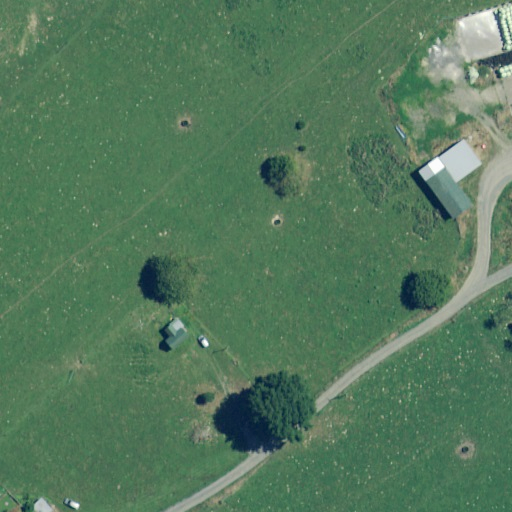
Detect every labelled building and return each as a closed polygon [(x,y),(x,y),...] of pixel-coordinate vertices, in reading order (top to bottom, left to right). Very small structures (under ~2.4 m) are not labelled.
[(511,51),(511,7),(458,24),(471,64),(511,51)] [(511,107),(511,70),(501,74),(505,86),(511,107)] [(483,166),(465,141),(421,173),(455,220),(475,206),(458,183),(483,166)] [(193,333),(178,321),(170,330),(176,334),(168,344),(177,351),(193,333)] [(225,433),(217,407),(175,420),(184,446),(225,433)]
